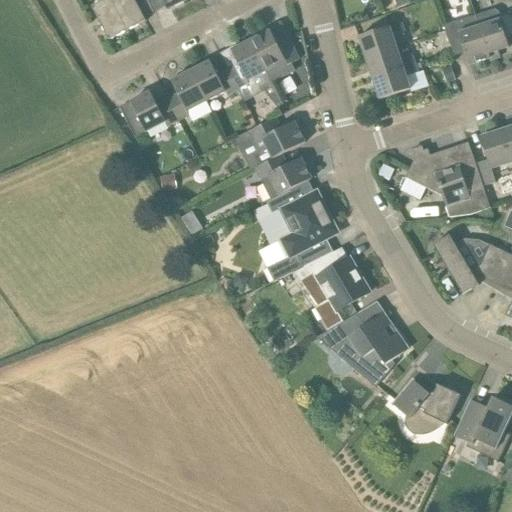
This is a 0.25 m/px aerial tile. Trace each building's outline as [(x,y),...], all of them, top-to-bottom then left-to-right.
[(128,31),(111,0),(106,0),(92,8),(110,41),(128,31)] [(111,0),(128,31),(147,22),(137,4),(145,0),(111,0)] [(162,0),(168,11),(186,1),(185,0),(162,0)] [(410,5),(407,0),(394,0),(397,9),(410,5)] [(500,21),(480,27),(491,61),(500,58),(498,51),(510,48),(507,40),(511,38),(511,16),(511,13),(499,17),(500,21)] [(491,61),(480,27),(476,16),(456,22),(444,26),(454,57),(466,53),(470,66),(490,59),(490,61),(491,61)] [(359,38),(366,59),(397,48),(393,36),(405,33),(402,24),(390,28),(390,27),(387,28),(385,20),(374,24),(376,32),(359,38)] [(282,26),(252,42),(272,82),(294,71),(291,65),(299,60),(282,26)] [(445,33),(438,35),(443,48),(449,46),(445,33)] [(228,70),(239,91),(245,102),(274,87),(272,82),(252,42),(222,57),(228,70)] [(366,59),(373,80),(416,65),(413,57),(401,61),(397,48),(366,59)] [(211,62),(192,72),(207,102),(226,93),(228,97),(239,91),(228,70),(218,75),(211,62)] [(416,65),(373,80),(380,101),(411,90),(407,77),(419,74),(416,65)] [(455,80),(450,67),(441,70),(446,83),(455,80)] [(179,95),(168,100),(179,122),(190,116),(188,112),(207,102),(192,72),(172,82),(179,95)] [(179,122),(168,100),(158,106),(151,93),(120,108),(136,139),(166,123),(168,127),(179,122)] [(283,104),(277,108),(281,116),(288,113),(283,104)] [(255,169),(277,158),(306,143),(295,123),(276,132),(271,122),(276,119),(249,133),(237,139),(235,143),(248,169),(252,170),(253,170),(255,169)] [(511,128),(502,132),(511,162),(511,128)] [(476,165),(484,187),(497,183),(492,170),(511,163),(511,162),(502,132),(481,139),(488,160),(476,165)] [(485,191),(484,187),(476,165),(469,143),(467,144),(468,147),(443,156),(442,153),(431,157),(429,150),(421,153),(418,159),(417,158),(407,178),(443,196),(447,209),(451,218),(468,216),(491,209),(485,191)] [(277,158),(255,169),(261,180),(260,181),(270,201),(312,180),(301,159),(282,169),(277,158)] [(175,175),(160,178),(162,193),(177,190),(175,175)] [(298,256),(304,268),(334,253),(328,240),(334,237),(329,228),(335,226),(318,192),(282,210),(294,234),(282,241),(291,259),(298,256)] [(204,230),(197,218),(185,225),(192,237),(204,230)] [(211,236),(200,241),(206,252),(213,249),(215,243),(211,236)] [(486,281),(497,286),(511,255),(490,245),(480,266),(471,272),(452,239),(436,248),(463,296),(480,286),(479,285),(486,281)] [(334,253),(304,268),(294,273),(327,319),(370,293),(350,259),(343,263),(336,252),(334,253)] [(511,316),(511,255),(497,286),(511,293),(511,304),(508,314),(511,316)] [(394,337),(387,328),(388,328),(380,317),(367,326),(358,315),(318,339),(376,389),(396,365),(393,362),(409,351),(397,334),(394,337)] [(392,405),(411,421),(409,425),(426,433),(432,419),(447,425),(461,396),(458,395),(459,392),(450,385),(440,396),(435,394),(436,393),(435,393),(434,394),(432,392),(430,394),(414,382),(415,381),(413,380),(392,405)] [(489,409),(484,407),(471,401),(455,437),(473,445),(471,448),(499,461),(511,436),(505,433),(511,417),(511,406),(494,399),(489,409)]
